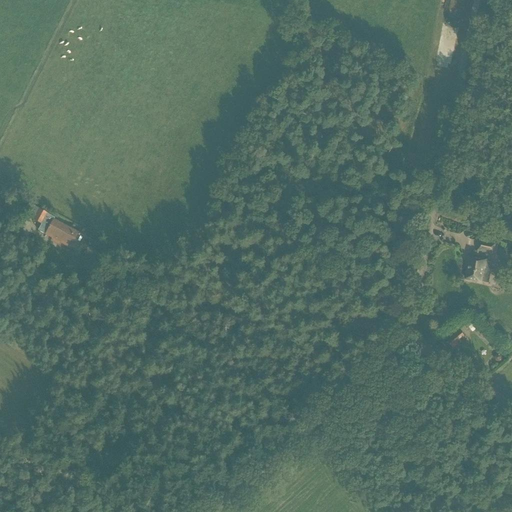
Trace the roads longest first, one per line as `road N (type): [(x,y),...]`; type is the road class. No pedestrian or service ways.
road 1 (unclassified): [(402,340),(476,0)]
road 2 (track): [(402,340),(208,511)]
road 3 (track): [(511,405),(402,340)]
